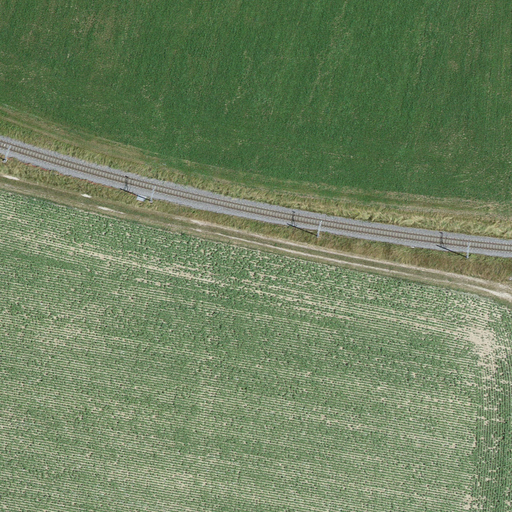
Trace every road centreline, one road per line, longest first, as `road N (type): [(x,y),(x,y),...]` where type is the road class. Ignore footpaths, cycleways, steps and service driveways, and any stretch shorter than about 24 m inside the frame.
road 1 (track): [(511,296),(0,178)]
road 2 (track): [(0,115),(135,159),(298,191),(511,216)]
